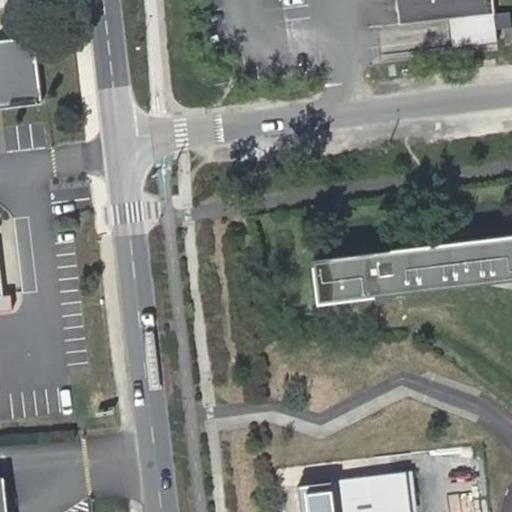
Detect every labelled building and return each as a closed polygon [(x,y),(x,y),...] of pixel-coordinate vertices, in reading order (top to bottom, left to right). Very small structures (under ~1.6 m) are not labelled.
[(0,0),(0,14),(33,11),(32,0),(0,0)] [(492,0),(397,0),(400,19),(452,13),(456,42),(497,38),(493,9),(492,0)] [(511,37),(511,20),(501,22),(502,38),(511,37)] [(0,38),(0,107),(44,102),(35,34),(0,38)] [(511,237),(310,257),(315,305),(511,286),(511,237)] [(411,511),(407,471),(335,479),(338,511),(411,511)] [(11,511),(8,476),(0,477),(0,511),(11,511)]
